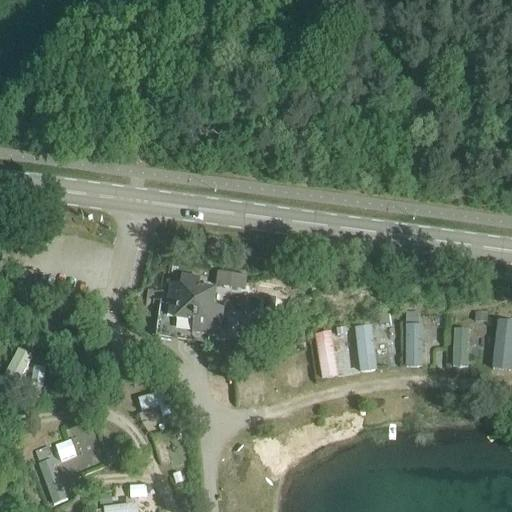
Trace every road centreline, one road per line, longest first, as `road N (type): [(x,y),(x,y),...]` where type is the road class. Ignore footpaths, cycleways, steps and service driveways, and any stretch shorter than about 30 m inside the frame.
road 1 (tertiary): [(511,248),(0,180)]
road 2 (track): [(154,480),(130,431),(91,415),(0,420)]
road 3 (track): [(74,511),(91,488),(154,480),(172,511)]
